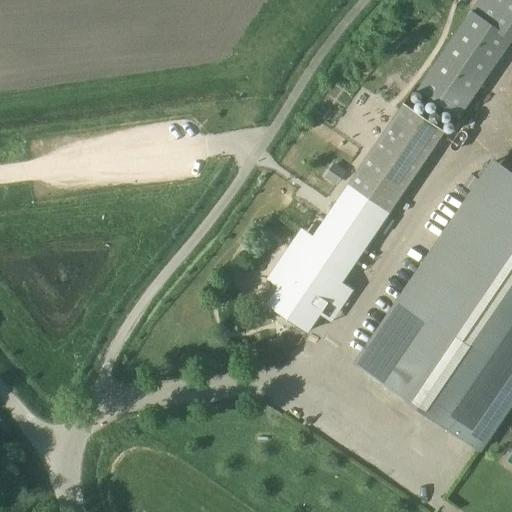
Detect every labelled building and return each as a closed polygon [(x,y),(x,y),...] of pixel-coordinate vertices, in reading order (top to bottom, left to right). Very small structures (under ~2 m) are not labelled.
[(459,117),(511,38),(511,37),(479,15),(471,10),(418,89),(459,117)] [(336,204),(267,304),(308,332),(320,314),(330,300),(341,308),(353,290),(342,282),(376,231),(444,131),(404,104),(336,204)] [(317,120),(310,117),(305,126),(311,130),(317,120)] [(327,177),(338,185),(344,175),(333,168),(327,177)] [(511,172),(509,170),(371,374),(465,439),(511,369),(511,172)]
